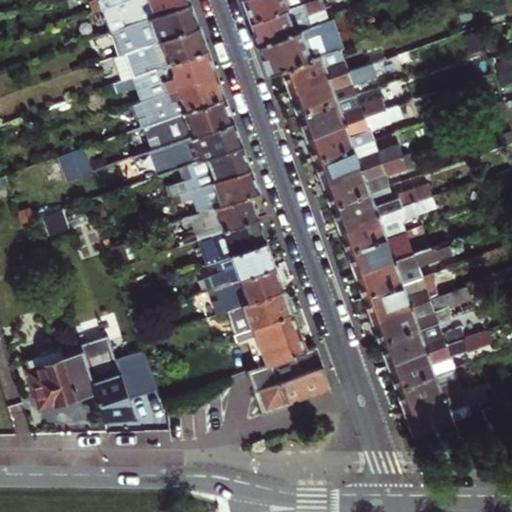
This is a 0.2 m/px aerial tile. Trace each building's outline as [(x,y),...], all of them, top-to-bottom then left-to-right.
[(101,8),(98,0),(90,0),(89,1),(92,11),(101,8)] [(191,0),(123,0),(101,8),(110,31),(192,2),(191,0)] [(244,0),(252,22),(312,0),(244,0)] [(260,45),(312,27),(307,15),(324,9),(325,8),(322,0),(312,0),(252,22),(260,45)] [(118,55),(124,53),(200,26),(192,2),(110,31),(118,55)] [(307,15),(312,27),(328,21),(324,9),(307,15)] [(271,74),(282,69),(322,55),(340,49),(343,48),(332,19),(328,21),(312,27),(260,45),(271,74)] [(124,53),(133,76),(209,49),(200,26),(124,53)] [(463,37),(468,54),(481,49),(475,33),(463,37)] [(490,53),(499,51),(497,41),(487,44),(490,53)] [(322,55),(282,69),(291,92),(291,94),(312,87),(310,83),(329,76),(330,78),(373,63),(385,59),(381,46),(344,59),(326,66),(322,55)] [(141,100),(217,73),(209,49),(133,76),(122,80),(113,84),(116,93),(136,86),(141,100)] [(322,55),(326,66),(344,59),(340,49),(322,55)] [(133,76),(124,53),(118,55),(113,57),(122,80),(133,76)] [(491,63),(494,74),(504,71),(501,59),(491,63)] [(291,94),(299,115),(338,101),(334,90),(353,83),(376,74),(373,63),(330,78),(329,76),(310,83),(312,87),(291,94)] [(141,127),(226,96),(217,73),(141,100),(132,103),(141,127)] [(357,94),(353,83),(334,90),(338,101),(357,94)] [(357,94),(338,101),(342,112),(361,105),(357,94)] [(141,127),(149,151),(234,120),(226,96),(141,127)] [(308,140),(328,133),(327,129),(345,122),(346,124),(386,109),(381,97),(361,105),(342,112),(338,101),(299,115),(308,140)] [(493,123),(508,118),(502,100),(488,105),(493,123)] [(403,118),(398,105),(386,109),(390,122),(403,118)] [(308,140),(315,160),(354,146),(350,135),(369,129),(390,122),(386,109),(346,124),(345,122),(327,129),(328,133),(308,140)] [(179,168),(187,164),(243,144),(234,120),(149,151),(158,175),(179,168)] [(350,135),(354,146),(373,140),(369,129),(350,135)] [(501,135),(505,145),(511,142),(511,133),(511,131),(501,135)] [(408,153),(412,151),(408,139),(398,143),(403,155),(408,153)] [(358,157),(377,150),(373,140),(354,146),(358,157)] [(354,146),(315,160),(323,183),(324,185),(345,178),(343,174),(362,167),(362,169),(403,155),(398,143),(377,150),(358,157),(354,146)] [(173,196),(179,194),(251,168),(243,144),(187,164),(192,177),(183,180),(169,185),(173,196)] [(82,148),(70,152),(79,176),(90,172),(82,148)] [(362,169),(362,167),(343,174),(345,178),(324,185),(331,206),(370,192),(367,181),(385,174),(412,165),(408,153),(403,155),(362,169)] [(192,177),(187,164),(179,168),(183,180),(192,177)] [(195,197),(200,213),(250,195),(260,192),(251,168),(179,194),(182,201),(195,197)] [(370,192),(389,185),(385,174),(367,181),(370,192)] [(361,224),(360,220),(378,213),(379,214),(432,196),(428,183),(393,195),(374,202),(370,192),(331,206),(340,231),(361,224)] [(393,195),(389,185),(370,192),(374,202),(393,195)] [(378,213),(360,220),(361,224),(340,231),(348,251),(387,238),(406,231),(402,220),(444,205),(439,193),(432,196),(379,214),(378,213)] [(173,196),(172,196),(175,204),(182,201),(179,194),(173,196)] [(198,240),(219,232),(259,218),(250,195),(200,213),(190,217),(193,226),(198,224),(200,229),(195,231),(198,240)] [(70,230),(63,208),(41,216),(48,238),(70,230)] [(20,223),(34,218),(31,209),(17,213),(20,223)] [(216,260),(267,242),(259,218),(219,232),(198,240),(207,264),(216,260)] [(387,238),(348,251),(356,274),(357,276),(377,269),(376,265),(394,258),(395,260),(446,241),(448,241),(444,229),(409,241),(391,248),(387,238)] [(387,238),(391,248),(409,241),(406,231),(387,238)] [(395,260),(394,258),(376,265),(377,269),(357,276),(364,297),(422,276),(418,265),(451,255),(446,241),(395,260)] [(208,290),(215,288),(275,265),(267,242),(216,260),(220,271),(209,275),(210,276),(204,279),(208,290)] [(130,262),(124,243),(109,248),(115,267),(130,262)] [(228,310),(284,289),(275,265),(215,288),(218,298),(223,311),(228,310)] [(422,276),(364,297),(372,320),(373,322),(394,315),(392,311),(411,304),(411,306),(430,299),(427,291),(436,288),(430,273),(422,276)] [(411,306),(411,304),(392,311),(394,315),(373,322),(380,342),(438,322),(434,309),(446,305),(470,296),(467,286),(439,296),(430,299),(411,306)] [(430,299),(439,296),(436,288),(427,291),(430,299)] [(228,310),(236,333),(292,312),(284,289),(228,310)] [(212,300),(217,313),(223,311),(218,298),(212,300)] [(438,322),(445,319),(451,317),(446,305),(434,309),(438,322)] [(258,368),(306,351),(292,312),(236,333),(235,334),(238,341),(237,341),(239,345),(248,342),(258,368)] [(445,319),(438,322),(442,333),(450,330),(445,319)] [(442,333),(438,322),(380,342),(388,365),(389,367),(410,360),(408,356),(427,349),(428,351),(465,338),(461,327),(450,330),(442,333)] [(80,330),(85,344),(103,338),(98,324),(80,330)] [(427,349),(408,356),(410,360),(389,367),(397,388),(455,367),(451,356),(467,350),(467,351),(493,342),(488,329),(465,338),(428,351),(427,349)] [(82,345),(95,391),(104,421),(137,418),(117,362),(108,336),(103,338),(85,344),(82,345)] [(26,360),(39,399),(54,394),(57,403),(95,391),(82,345),(63,352),(62,348),(26,360)] [(270,384),(282,380),(294,376),(306,371),(322,365),(316,347),(306,351),(258,368),(247,372),(254,390),(270,384)] [(282,380),(270,384),(254,390),(263,414),(331,389),(322,365),(306,371),(294,376),(282,380)] [(426,406),(425,402),(443,395),(444,397),(463,390),(458,375),(455,367),(397,388),(405,411),(406,413),(426,406)] [(458,375),(463,390),(477,385),(471,370),(458,375)] [(413,434),(442,424),(471,413),(468,406),(488,399),(482,383),(477,385),(463,390),(444,397),(443,395),(425,402),(426,406),(406,413),(413,434)] [(142,418),(160,416),(151,387),(133,390),(142,418)] [(42,408),(57,403),(54,394),(39,399),(42,408)]
